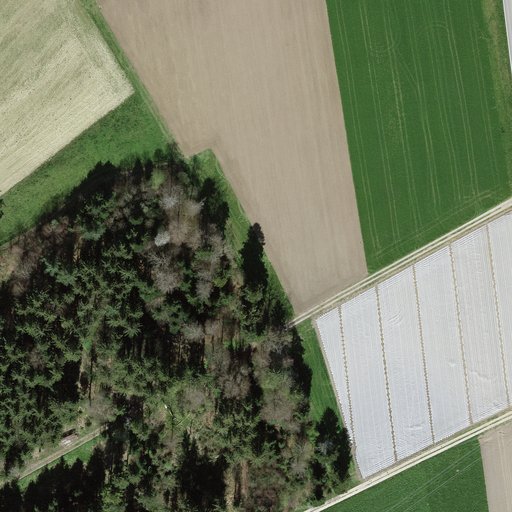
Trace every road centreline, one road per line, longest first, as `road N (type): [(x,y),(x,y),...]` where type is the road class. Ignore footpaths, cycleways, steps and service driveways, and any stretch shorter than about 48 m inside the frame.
road 1 (track): [(284,327),(511,201)]
road 2 (track): [(310,511),(511,415)]
road 3 (track): [(94,0),(184,156)]
